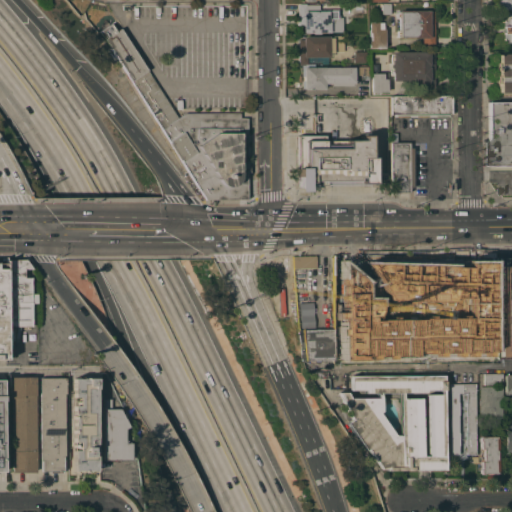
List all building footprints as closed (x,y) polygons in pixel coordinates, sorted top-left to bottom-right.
[(496,0),(511,0),(511,9),(497,9),(496,0)] [(353,18),(351,18),(351,3),(368,3),(368,18),(366,18),(366,27),(368,27),(367,34),(359,34),(359,27),(353,27),(353,18)] [(390,3),(390,14),(380,14),(380,11),(376,11),(376,3),(390,3)] [(306,4),(306,5),(317,5),(317,9),(338,9),(338,18),(340,18),(340,34),(310,34),(310,33),(302,33),(302,26),(297,26),(297,4),(306,4)] [(433,11),(433,46),(421,46),(421,38),(398,38),(398,36),(396,36),(396,30),(398,30),(398,18),(396,18),(396,11),(433,11)] [(382,22),(382,29),(384,29),(384,48),(368,48),(368,22),(382,22)] [(246,199),(206,199),(97,31),(110,23),(115,31),(119,28),(176,117),(183,113),(239,113),(239,118),(246,118),(246,167),(249,167),(249,173),(246,173),(246,197),(246,199)] [(298,64),(298,39),(302,39),(302,36),(329,36),(329,37),(332,37),(332,35),(342,35),(343,51),(332,51),(333,53),(328,53),(329,63),(306,64),(298,64)] [(365,51),(365,62),(353,62),(353,51),(365,51)] [(434,52),(433,87),(428,87),(428,88),(415,88),(415,81),(392,81),(392,73),(390,73),(390,59),(392,59),(392,52),(434,52)] [(511,91),(505,92),(497,92),(497,83),(496,83),(496,76),(496,70),(496,63),(497,63),(497,54),(505,54),(511,54),(511,91)] [(367,66),(367,74),(368,79),(364,79),(364,75),(357,75),(357,66),(367,66)] [(354,67),(354,83),(351,83),(351,85),(330,85),(330,83),(324,83),(324,89),(303,89),(303,67),(354,67)] [(379,73),(379,72),(386,72),(386,92),(378,92),(378,93),(372,93),(372,91),(370,91),(370,73),(379,73)] [(451,96),(451,114),(448,114),(448,117),(391,117),(391,115),(390,115),(390,96),(451,96)] [(489,101),(511,100),(511,165),(489,166),(489,101)] [(369,156),(373,156),(373,183),(367,183),(318,184),(318,180),(311,180),(311,182),(307,182),(307,190),(298,190),(297,136),(323,135),(323,141),(346,140),(346,139),(362,139),(362,135),(369,135),(369,156)] [(408,142),(408,147),(412,147),(412,187),(409,187),(409,192),(390,192),(390,142),(408,142)] [(451,254),(495,254),(495,258),(496,359),(495,359),(495,357),(481,358),(481,340),(460,340),(460,343),(448,343),(433,343),(433,346),(424,346),(424,338),(423,338),(423,330),(424,330),(424,309),(410,309),(407,309),(406,298),(410,298),(424,297),(424,286),(422,287),(421,286),(420,285),(420,255),(422,254),(442,254),(442,250),(451,250),(451,254)] [(293,268),(292,255),(315,255),(316,267),(293,268)] [(333,329),(332,255),(362,255),(363,360),(333,360),(332,329),(333,329)] [(495,258),(511,257),(511,358),(496,359),(495,258)] [(6,259),(23,259),(30,269),(23,269),(23,277),(30,277),(30,293),(36,293),(36,303),(30,303),(30,326),(6,326),(6,263),(6,259)] [(312,328),(311,302),(298,302),(299,329),(312,328)] [(333,360),(304,360),(302,329),(332,329),(333,360)] [(501,373),(501,385),(483,385),(483,373),(501,373)] [(511,373),(504,374),(503,394),(511,393),(511,373)] [(384,469),(378,469),(364,449),(362,450),(343,423),(349,419),(336,392),(345,392),(348,398),(376,398),(374,393),(362,393),(362,390),(349,390),(348,378),(349,375),(443,375),(443,470),(411,470),(384,470),(384,469)] [(34,376),(34,472),(10,472),(10,398),(8,398),(8,376),(34,376)] [(94,470),(90,470),(90,472),(85,472),(85,470),(80,470),(80,472),(74,472),(74,470),(72,470),(72,447),(71,447),(71,444),(72,444),(72,431),(71,431),(71,429),(72,429),(72,417),(71,417),(71,415),(72,415),(72,378),(75,378),(75,376),(79,376),(79,377),(95,377),(95,388),(94,388),(94,470)] [(64,377),(65,394),(62,394),(63,456),(61,456),(61,471),(60,471),(60,472),(48,472),(48,471),(43,471),(43,473),(39,473),(39,377),(64,377)] [(449,454),(448,383),(474,383),(475,454),(466,454),(466,451),(465,451),(465,448),(466,448),(465,420),(464,420),(464,417),(465,417),(465,399),(464,399),(464,396),(465,396),(465,393),(463,393),(464,394),(459,394),(459,393),(457,393),(457,396),(458,396),(458,400),(457,400),(457,417),(459,417),(459,421),(457,421),(457,448),(458,448),(458,451),(457,451),(457,454),(449,454)] [(486,418),(486,416),(478,416),(478,388),(502,388),(501,419),(486,418)] [(109,399),(109,408),(118,408),(127,427),(123,429),(123,442),(129,442),(129,459),(101,460),(101,399),(109,399)] [(480,436),(496,436),(496,438),(497,438),(498,450),(496,450),(496,460),(497,460),(498,473),(496,473),(480,474),(480,473),(479,473),(479,469),(480,469),(480,461),(478,461),(478,459),(482,459),(482,451),(478,451),(478,448),(480,448),(480,446),(479,446),(479,442),(480,442),(480,441),(479,441),(479,437),(480,437),(480,436)]
